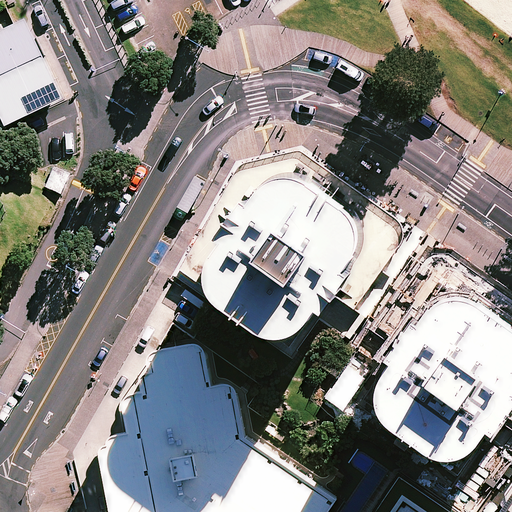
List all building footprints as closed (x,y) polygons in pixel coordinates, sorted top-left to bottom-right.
[(69,100),(32,25),(30,20),(19,25),(0,33),(0,107),(9,126),(69,100)] [(71,172),(54,165),(45,186),(61,193),(71,172)] [(227,300),(261,324),(273,330),(287,331),(301,326),(312,316),(319,306),(325,309),(335,295),(353,269),(347,265),(356,253),(361,241),(361,229),(358,217),(352,208),(307,177),(296,173),(284,174),(272,179),(263,187),(254,200),(248,196),(221,234),(227,238),(218,251),(213,263),(212,277),(217,290),(227,300)] [(392,418),(425,442),(438,448),(453,448),(466,443),(476,434),(486,421),(491,425),(500,412),(511,394),(511,383),(511,382),(511,320),(475,294),(462,290),(449,290),(437,296),(428,306),(420,317),(413,313),(396,337),(386,351),(393,357),(383,371),(377,384),(377,395),(383,408),(392,418)] [(328,511),(339,496),(246,434),(238,390),(235,385),(230,383),(225,382),(213,384),(207,351),(206,345),(201,342),(194,342),(156,349),(149,360),(151,370),(145,372),(142,379),(144,390),(130,393),(125,404),(130,430),(113,434),(109,442),(102,446),(102,453),(113,511),(112,511),(328,511)] [(451,511),(400,477),(375,511),(451,511)] [(511,511),(511,492),(499,511),(511,511)]
